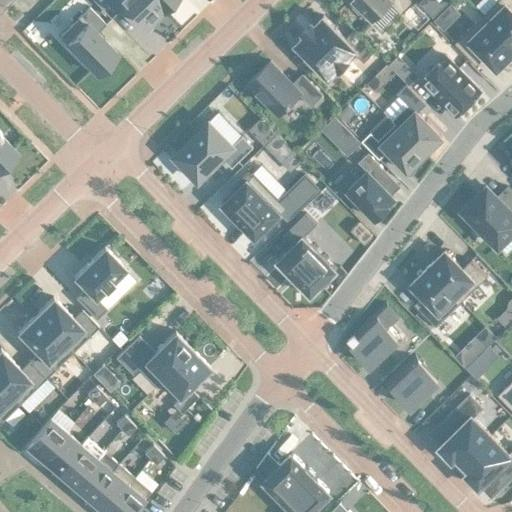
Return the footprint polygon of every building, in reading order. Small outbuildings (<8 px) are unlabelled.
[(105,0),(113,8),(120,0),(122,0),(142,20),(158,4),(159,5),(160,4),(155,0),(105,0)] [(349,0),(357,7),(360,5),(370,14),(384,0),(392,0),(399,6),(404,0),(349,0)] [(442,0),(420,0),(431,11),(442,0)] [(511,0),(490,0),(481,9),(511,40),(511,0)] [(86,1),(57,29),(93,67),(114,47),(94,27),(103,18),(86,1)] [(344,32),(322,9),(320,11),(321,11),(312,19),(311,18),(312,17),(310,16),(300,26),(301,28),(301,27),(302,29),(294,37),(294,36),(293,38),(327,72),(328,71),(327,71),(335,63),(336,64),(347,54),(346,53),(353,46),(354,45),(356,44),(344,32)] [(438,9),(432,14),(442,24),(448,19),(438,9)] [(511,46),(511,40),(481,9),(453,37),(469,53),(477,45),(495,63),(511,46)] [(352,25),(344,32),(356,44),(354,45),(353,46),(363,56),(373,46),(352,25)] [(397,49),(387,59),(394,66),(404,57),(397,49)] [(444,49),(419,73),(454,109),(479,85),(444,49)] [(268,55),(246,77),(276,108),(298,87),(309,99),(320,88),(301,68),(291,78),(268,55)] [(387,59),(381,65),(386,70),(390,70),(394,66),(387,59)] [(390,114),(393,117),(423,148),(440,131),(416,106),(424,98),(405,77),(395,87),(406,98),(390,114)] [(346,97),(336,108),(344,116),(354,106),(346,97)] [(333,110),(321,122),(347,147),(358,136),(333,110)] [(208,114),(172,149),(197,174),(220,151),(230,161),(251,140),(241,129),(231,138),(208,114)] [(423,148),(393,117),(376,134),(369,126),(360,135),(378,153),(386,145),(406,165),(423,148)] [(267,121),(256,132),(263,139),(274,128),(267,121)] [(274,128),(263,139),(274,150),(285,138),(274,128)] [(0,158),(13,145),(0,131),(0,158)] [(386,200),(385,199),(392,191),(375,173),(384,165),(367,147),(358,156),(366,164),(346,183),(374,212),(386,200)] [(236,182),(220,197),(253,232),(279,206),(286,213),(317,182),(303,168),(277,193),(251,166),(248,170),(245,167),(233,179),(236,182)] [(485,180),(461,203),(496,239),(511,223),(511,186),(506,180),(495,191),(485,180)] [(336,263),(303,229),(315,217),(304,206),(281,228),(291,239),(275,254),(309,289),(336,263)] [(358,216),(350,224),(364,239),(372,231),(358,216)] [(92,291),(122,262),(101,240),(70,271),(82,282),(72,292),(93,313),(104,302),(92,291)] [(426,261),(460,295),(486,270),(470,254),(461,262),(443,244),(426,261)] [(434,320),(460,295),(426,261),(409,278),(427,296),(418,304),(434,320)] [(50,291),(32,308),(69,346),(95,320),(78,303),(70,311),(50,291)] [(505,302),(496,312),(505,322),(511,314),(511,300),(507,295),(505,302)] [(352,327),(344,334),(351,341),(369,358),(395,332),(385,322),(395,311),(397,313),(398,312),(383,296),(352,327)] [(26,355),(42,372),(69,346),(32,308),(14,326),(34,346),(26,355)] [(116,324),(108,332),(115,340),(123,332),(116,324)] [(134,363),(151,380),(189,343),(172,325),(151,345),(135,329),(112,351),(128,368),(134,363)] [(189,343),(151,380),(152,381),(159,374),(175,391),(169,398),(177,406),(194,390),(186,381),(207,361),(189,343)] [(0,381),(16,398),(42,372),(26,355),(17,363),(0,345),(0,381)] [(409,400),(436,374),(412,349),(392,368),(396,372),(389,379),(409,400)] [(511,372),(496,389),(511,405),(511,372)] [(83,388),(89,394),(98,385),(92,380),(83,388)] [(0,413),(16,398),(0,381),(0,413)] [(98,385),(89,394),(95,400),(103,391),(98,385)] [(439,438),(438,440),(450,453),(454,449),(461,456),(489,429),(471,410),(480,401),(468,388),(445,411),(456,422),(439,438)] [(112,417),(117,423),(126,415),(120,409),(112,417)] [(22,439),(39,453),(62,425),(46,411),(22,439)] [(177,413),(167,423),(171,427),(181,417),(177,413)] [(126,415),(117,423),(123,429),(132,421),(126,415)] [(39,453),(54,466),(78,438),(77,438),(62,425),(39,453)] [(489,429),(461,456),(468,464),(464,467),(476,480),(478,478),(495,462),(506,473),(511,467),(511,443),(508,448),(489,429)] [(83,430),(77,438),(78,438),(54,466),(70,479),(93,451),(94,452),(100,445),(83,430)] [(141,447),(146,453),(155,444),(149,438),(141,447)] [(155,444),(146,453),(152,458),(160,450),(155,444)] [(266,445),(254,462),(264,472),(261,474),(297,511),(303,511),(329,486),(315,472),(316,471),(305,460),(304,461),(290,446),(278,458),(266,445)] [(70,479),(85,493),(109,465),(108,464),(94,452),(93,451),(70,479)] [(85,493),(101,506),(131,471),(114,457),(108,464),(109,465),(85,493)] [(131,471),(101,506),(107,511),(123,511),(147,485),(131,471)]
